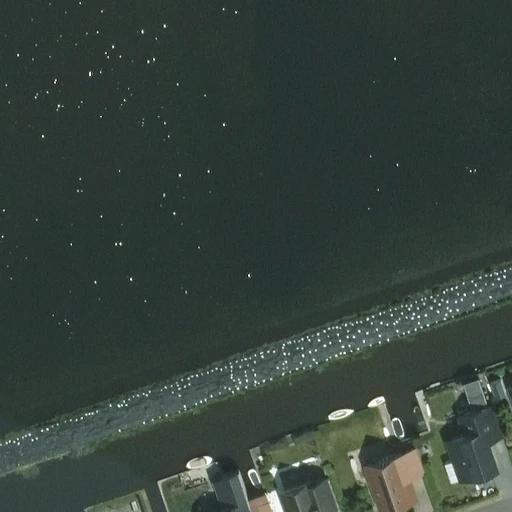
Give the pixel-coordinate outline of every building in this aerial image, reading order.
[(501,380),(491,383),(496,397),(506,394),(501,380)] [(472,405),(487,400),(484,392),(469,397),(472,405)] [(498,469),(488,440),(501,435),(490,404),(460,415),(466,433),(451,438),(452,442),(448,443),(454,460),(458,459),(464,478),(478,473),(479,475),(498,469)] [(414,448),(367,464),(382,508),(415,497),(408,476),(422,471),(414,448)] [(253,511),(239,471),(223,477),(231,503),(221,507),(219,511),(253,511)] [(335,506),(326,478),(311,483),(311,481),(283,490),(289,507),(287,508),(288,511),(321,511),(335,506)] [(272,511),(269,500),(251,506),(253,511),(272,511)]
